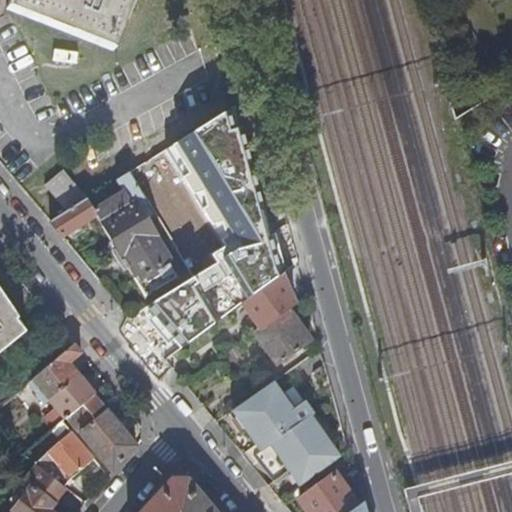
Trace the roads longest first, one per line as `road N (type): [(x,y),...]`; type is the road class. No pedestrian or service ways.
road 1 (residential): [(239,0),(386,511)]
road 2 (residential): [(186,437),(0,206)]
road 3 (unknown): [(251,47),(70,134),(27,127),(0,93)]
